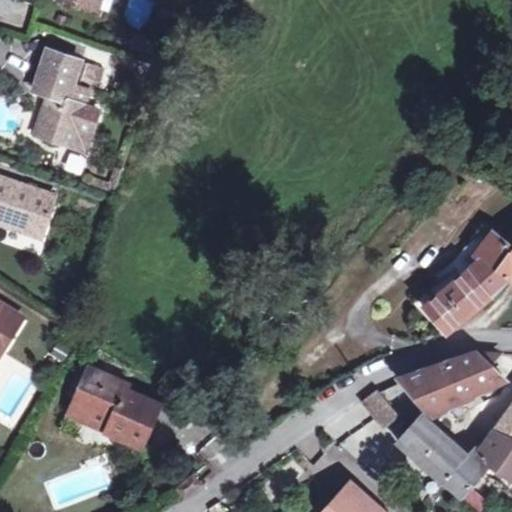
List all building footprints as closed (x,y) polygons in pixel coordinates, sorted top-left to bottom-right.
[(67,0),(100,10),(102,0),(67,0)] [(115,0),(102,0),(100,10),(111,13),(115,0)] [(36,133),(86,152),(100,111),(84,106),(90,89),(75,84),(78,73),(82,61),(49,51),(35,90),(49,95),(36,133)] [(82,61),(78,73),(90,77),(94,65),(82,61)] [(75,173),(83,156),(66,149),(59,166),(75,173)] [(57,197),(0,177),(0,222),(43,237),(57,197)] [(501,270),(511,253),(511,243),(495,230),(477,254),(482,257),(425,306),(449,333),(487,299),(491,296),(508,275),(501,270)] [(511,253),(501,270),(508,275),(511,277),(511,253)] [(0,350),(3,352),(24,319),(0,304),(0,350)] [(492,363),(480,351),(401,379),(405,383),(382,393),(378,391),(366,401),(384,425),(397,414),(401,418),(422,404),(434,417),(507,379),(492,363)] [(511,353),(501,353),(480,351),(492,363),(507,379),(511,371),(511,353)] [(110,424),(107,431),(144,447),(163,404),(128,389),(131,384),(92,367),(74,408),(110,424)] [(70,415),(107,431),(110,424),(74,408),(70,415)] [(511,409),(497,431),(511,440),(511,409)] [(446,482),(468,456),(424,415),(400,441),(446,482)] [(511,440),(497,431),(482,458),(500,473),(504,468),(511,473),(511,440)] [(478,465),(468,456),(446,482),(464,499),(487,472),(478,465)] [(184,494),(187,497),(204,485),(202,482),(196,475),(179,488),(184,494)] [(345,499),(357,486),(353,482),(338,499),(345,499)] [(345,499),(338,499),(329,510),(331,511),(386,511),(357,486),(345,499)]
